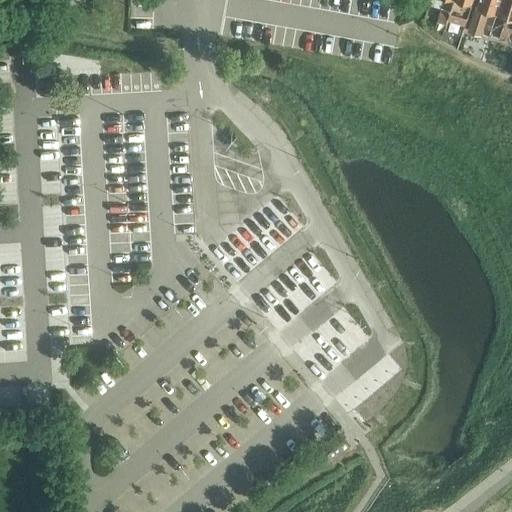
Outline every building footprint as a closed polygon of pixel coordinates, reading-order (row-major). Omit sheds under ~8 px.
[(446,18),(451,0),(433,0),(432,3),(441,5),(434,28),(442,30),(446,18)] [(451,0),(446,18),(464,23),(471,1),(471,0),(451,0)] [(496,11),(499,0),(476,0),(467,31),(480,35),(489,8),(496,11)] [(510,36),(511,27),(511,0),(499,0),(496,11),(506,14),(500,32),(510,36)] [(325,467),(343,453),(337,446),(319,459),(325,467)]
